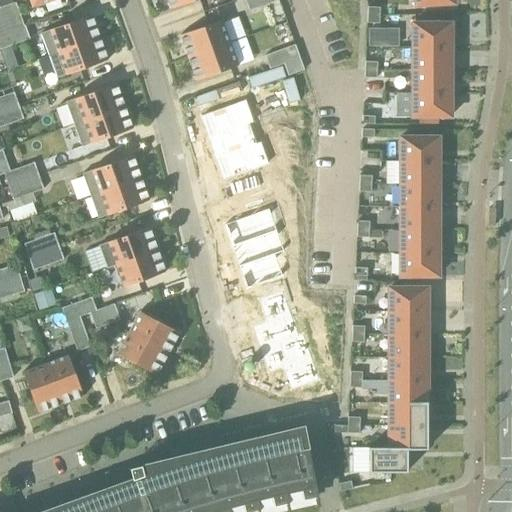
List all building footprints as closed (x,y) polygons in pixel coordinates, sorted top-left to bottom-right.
[(27,0),(31,9),(35,0),(27,0)] [(35,0),(31,9),(55,0),(35,0)] [(165,0),(168,6),(169,6),(170,10),(188,3),(187,3),(196,0),(165,0)] [(278,1),(278,0),(244,0),(248,11),(278,1)] [(0,12),(3,21),(19,16),(15,3),(0,8),(0,12)] [(367,8),(367,16),(379,16),(379,8),(367,8)] [(7,33),(25,27),(24,26),(23,27),(19,16),(3,21),(7,33)] [(40,34),(48,56),(99,38),(91,16),(40,34)] [(379,16),(367,16),(367,24),(379,24),(379,16)] [(186,56),(187,59),(229,44),(221,21),(197,30),(179,36),(180,39),(180,40),(182,46),(183,46),(184,50),(186,56)] [(412,24),(412,48),(450,48),(450,24),(412,24)] [(25,27),(7,33),(0,35),(0,50),(29,40),(25,27)] [(48,56),(56,79),(107,61),(99,38),(48,56)] [(190,68),(191,68),(192,71),(194,78),(195,81),(213,75),(237,66),(229,44),(187,59),(188,61),(190,68)] [(264,56),(269,69),(299,58),(294,45),(264,56)] [(450,71),(450,48),(412,48),(412,71),(450,71)] [(303,71),(299,58),(269,69),(269,70),(283,65),(287,76),(303,71)] [(365,62),(364,70),(376,71),(377,63),(365,62)] [(376,71),(364,70),(364,78),(376,79),(376,71)] [(412,94),(450,94),(450,71),(412,71),(412,94)] [(73,125),(124,107),(116,84),(65,102),(73,125)] [(0,97),(0,112),(18,106),(13,93),(0,97)] [(450,117),(450,94),(412,94),(412,117),(450,117)] [(207,139),(253,122),(245,100),(199,116),(207,139)] [(0,127),(23,119),(18,106),(0,112),(0,127)] [(132,129),(124,107),(73,125),(81,148),(132,129)] [(374,116),(362,115),(362,123),(374,124),(374,116)] [(303,128),(315,128),(315,120),(303,120),(303,128)] [(207,139),(215,159),(260,143),(260,142),(255,143),(249,125),(254,123),(253,122),(207,139)] [(373,132),(361,131),(361,139),(373,140),(373,132)] [(399,138),(399,162),(437,162),(437,138),(399,138)] [(260,143),(215,159),(223,181),(268,165),(260,143)] [(33,163),(9,172),(2,151),(0,151),(0,173),(3,173),(8,187),(38,176),(33,163)] [(81,174),(90,197),(140,178),(132,156),(81,174)] [(437,185),(437,162),(399,162),(399,185),(437,185)] [(43,190),(38,176),(8,187),(13,201),(43,190)] [(359,177),(359,184),(371,185),(371,177),(359,177)] [(148,201),(140,178),(90,197),(98,219),(148,201)] [(245,196),(252,193),(248,182),(241,184),(245,196)] [(370,193),(371,185),(359,184),(358,192),(370,193)] [(399,208),(437,207),(437,185),(399,185),(399,208)] [(252,193),(245,196),(249,207),(256,204),(252,193)] [(399,208),(399,230),(437,230),(437,207),(399,208)] [(231,247),(276,231),(268,209),(223,225),(231,247)] [(356,230),(368,231),(369,223),(357,222),(356,230)] [(98,246),(106,269),(157,250),(149,227),(98,246)] [(368,239),(368,231),(356,230),(356,238),(368,239)] [(437,230),(399,230),(399,253),(438,253),(437,230)] [(238,268),(284,251),(276,231),(231,247),(238,268)] [(23,244),(28,258),(58,247),(54,234),(23,244)] [(297,239),(297,247),(309,248),(310,239),(297,239)] [(58,247),(28,258),(33,271),(63,260),(58,247)] [(297,255),(309,256),(309,248),(297,247),(297,255)] [(115,266),(123,288),(165,273),(157,250),(106,269),(115,266)] [(284,252),(284,251),(238,268),(246,290),(283,277),(275,256),(284,252)] [(438,277),(438,253),(399,253),(400,277),(438,277)] [(4,269),(9,282),(20,279),(16,265),(4,269)] [(354,276),(366,276),(367,268),(355,268),(354,276)] [(366,276),(354,276),(354,284),(366,284),(366,276)] [(9,282),(13,296),(24,292),(20,279),(9,282)] [(388,312),(427,312),(427,288),(388,288),(388,312)] [(259,351),(303,335),(303,334),(298,336),(282,291),(257,299),(265,322),(251,327),(259,351)] [(66,322),(79,317),(90,314),(90,313),(96,311),(91,298),(61,309),(66,322)] [(113,305),(101,309),(107,325),(119,321),(113,305)] [(90,313),(90,314),(95,329),(107,325),(101,309),(96,311),(90,313)] [(140,312),(128,333),(167,355),(179,333),(140,312)] [(388,312),(388,335),(427,335),(427,312),(388,312)] [(79,317),(66,322),(70,333),(83,328),(79,317)] [(351,334),(363,335),(364,327),(352,326),(351,334)] [(167,355),(128,333),(117,355),(156,376),(167,355)] [(363,343),(363,335),(351,334),(351,342),(363,343)] [(303,335),(259,351),(268,374),(282,369),(290,392),(319,381),(303,335)] [(427,357),(427,335),(388,335),(388,357),(427,357)] [(83,397),(67,355),(45,364),(60,405),(83,397)] [(388,380),(427,380),(427,357),(388,357),(388,380)] [(0,381),(0,382),(13,378),(8,362),(0,364),(0,381)] [(60,405),(45,364),(22,372),(38,414),(60,405)] [(349,380),(361,380),(362,372),(350,372),(349,380)] [(361,380),(349,380),(349,388),(361,388),(361,380)] [(388,380),(388,403),(427,403),(427,380),(388,380)] [(0,417),(11,414),(8,401),(0,403),(0,417)] [(427,426),(427,403),(388,403),(388,426),(427,426)] [(347,425),(359,426),(359,418),(347,417),(347,425)] [(359,426),(347,425),(347,433),(359,434),(359,426)] [(407,449),(407,450),(427,450),(427,426),(388,426),(388,448),(388,449),(407,449)] [(42,511),(245,511),(256,509),(256,511),(259,510),(259,509),(285,502),(285,504),(288,503),(288,502),(314,496),(314,497),(317,497),(307,445),(303,428),(303,427),(114,473),(117,485),(42,511)] [(407,472),(407,450),(407,449),(388,449),(388,448),(369,448),(369,472),(407,472)] [(350,482),(338,484),(340,492),(352,489),(350,482)]
